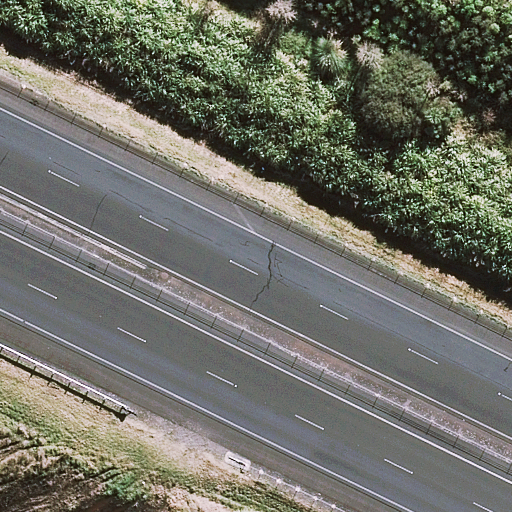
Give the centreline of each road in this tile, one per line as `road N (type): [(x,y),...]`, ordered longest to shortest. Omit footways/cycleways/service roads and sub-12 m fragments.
road 1 (motorway): [(511,498),(0,244)]
road 2 (motorway): [(0,145),(511,390)]
